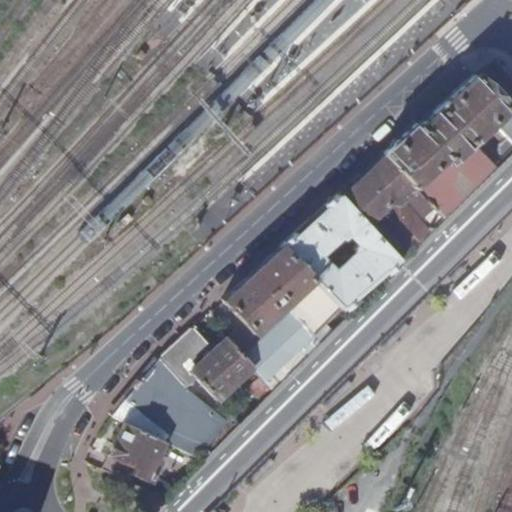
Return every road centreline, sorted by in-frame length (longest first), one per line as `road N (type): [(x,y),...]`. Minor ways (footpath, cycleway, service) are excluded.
road 1 (residential): [(470,30),(75,390),(36,452),(23,511)]
road 2 (residential): [(178,511),(511,174)]
